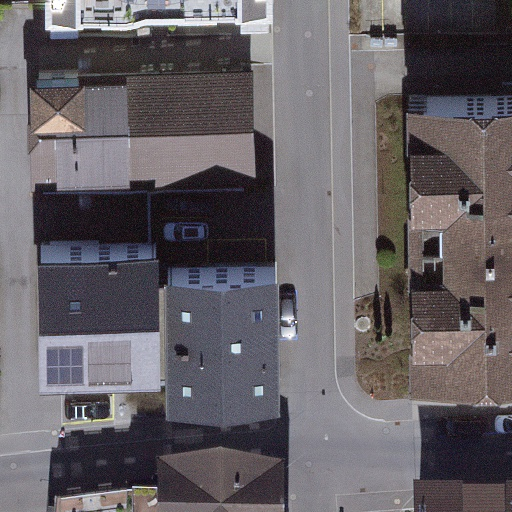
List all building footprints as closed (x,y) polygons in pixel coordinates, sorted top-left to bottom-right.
[(270,185),(270,78),(122,79),(122,63),(69,63),(69,80),(38,80),(38,186),(270,185)] [(511,78),(416,79),(418,375),(511,374),(511,78)] [(283,383),(279,245),(59,251),(62,363),(169,360),(170,386),(201,385),(283,383)] [(295,511),(295,490),(165,494),(165,511),(295,511)] [(511,511),(511,491),(420,490),(420,511),(511,511)]
